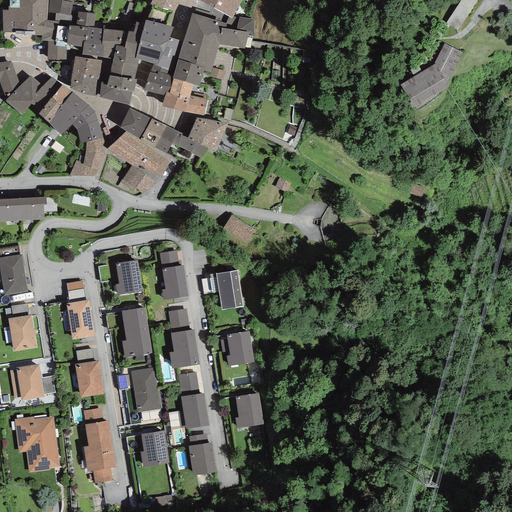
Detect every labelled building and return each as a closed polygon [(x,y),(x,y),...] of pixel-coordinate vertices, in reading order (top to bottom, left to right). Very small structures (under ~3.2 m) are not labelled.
[(16,0),(16,4),(10,4),(10,13),(4,13),(4,34),(43,37),(42,42),(54,43),(57,26),(46,25),(47,0),(16,0)] [(72,0),(50,0),(50,1),(49,14),(64,16),(58,30),(56,45),(49,44),(49,60),(65,60),(66,47),(68,31),(70,31),(72,17),(69,17),(72,0)] [(179,0),(157,0),(146,26),(136,62),(154,66),(151,76),(145,93),(164,98),(165,95),(168,96),(172,82),(166,80),(179,44),(169,42),(172,33),(167,31),(179,0)] [(241,0),(198,0),(198,1),(232,18),(241,0)] [(462,12),(471,0),(453,0),(450,4),(462,12)] [(94,18),(79,16),(78,21),(81,22),(80,32),(70,31),(68,31),(66,47),(84,50),(83,57),(108,61),(109,57),(116,58),(110,87),(102,86),(101,101),(128,107),(131,95),(133,95),(135,86),(133,85),(138,63),(136,63),(144,30),(137,27),(134,37),(104,35),(92,33),(94,18)] [(170,98),(167,97),(163,111),(185,114),(203,116),(206,103),(188,99),(192,86),(198,88),(203,71),(210,73),(218,46),(244,50),(248,34),(253,33),(253,21),(241,19),(237,35),(221,33),(222,27),(192,19),(170,98)] [(461,55),(444,47),(433,68),(403,86),(415,107),(446,89),(445,87),(461,55)] [(99,65),(76,62),(72,91),(83,95),(95,97),(99,65)] [(0,81),(1,81),(6,97),(12,95),(13,97),(7,103),(22,115),(31,104),(43,114),(41,117),(61,137),(72,126),(79,132),(82,145),(87,145),(85,166),(77,164),(72,175),(92,176),(94,171),(97,172),(103,155),(104,147),(96,124),(93,115),(87,108),(51,81),(43,90),(30,80),(20,90),(10,64),(0,66),(0,81)] [(223,73),(213,71),(211,77),(221,79),(223,73)] [(226,127),(197,123),(189,140),(130,113),(122,131),(154,151),(166,157),(173,143),(180,146),(178,149),(201,159),(205,150),(215,154),(226,127)] [(125,137),(111,151),(132,167),(136,163),(154,175),(155,172),(161,175),(168,164),(125,137)] [(153,185),(131,171),(124,182),(143,193),(153,185)] [(423,189),(412,185),(410,194),(420,198),(423,189)] [(42,195),(0,197),(0,217),(43,215),(42,195)] [(232,213),(224,227),(248,240),(256,226),(232,213)] [(137,254),(114,258),(121,296),(144,292),(137,254)] [(24,256),(1,259),(7,295),(30,292),(24,256)] [(180,256),(158,260),(165,298),(187,294),(180,256)] [(237,261),(214,265),(222,303),(244,299),(237,261)] [(91,297),(69,300),(75,337),(97,334),(91,297)] [(147,304),(125,308),(132,346),(154,342),(147,304)] [(34,311),(9,315),(15,350),(40,346),(34,311)] [(191,318),(169,322),(176,360),(198,356),(191,318)] [(246,321),(224,325),(231,363),(254,359),(246,321)] [(78,355),(94,352),(93,345),(77,348),(78,355)] [(99,354),(77,357),(82,391),(104,388),(99,354)] [(158,358),(135,362),(143,400),(165,396),(158,358)] [(39,361),(14,365),(20,401),(45,397),(39,361)] [(256,373),(234,378),(241,415),(263,411),(256,373)] [(204,382),(182,386),(189,424),(211,420),(204,382)] [(53,409),(14,414),(18,445),(26,444),(29,465),(60,461),(53,409)] [(168,412),(145,417),(152,454),(175,450),(168,412)] [(108,415),(85,418),(95,484),(118,481),(108,415)] [(213,433),(191,437),(198,475),(220,471),(213,433)]
